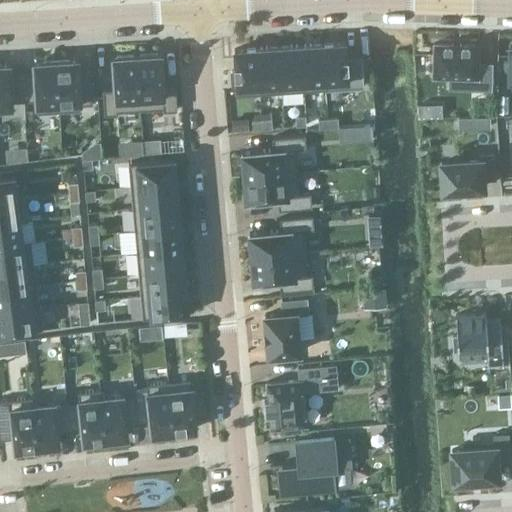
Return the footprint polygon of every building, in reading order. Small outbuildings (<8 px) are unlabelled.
[(363,86),(361,55),(346,56),(346,53),(346,46),(345,42),(322,43),(325,89),(363,86)] [(300,45),(303,90),(325,89),(322,43),(311,44),(303,44),(300,45)] [(433,73),(433,75),(435,75),(449,75),(476,76),(475,88),(491,89),(492,63),(478,62),(478,46),(478,44),(477,44),(436,43),(434,43),(434,44),(433,73)] [(279,46),(282,92),(303,90),(300,45),(297,45),(297,44),(290,45),(279,46)] [(279,46),(267,47),(267,46),(260,47),(257,47),(260,93),(282,92),(279,46)] [(260,93),(257,47),(234,49),(234,54),(234,61),(235,61),(235,70),(231,71),(232,86),(236,85),(237,95),(260,93)] [(140,55),(137,55),(140,109),(163,108),(163,110),(177,110),(175,84),(163,85),(163,82),(163,75),(162,75),(161,54),(157,54),(157,53),(140,55)] [(118,111),(140,109),(137,55),(133,56),(133,55),(116,56),(116,57),(113,57),(114,79),(114,85),(115,85),(115,88),(102,89),(104,114),(118,113),(118,111)] [(69,59),(56,60),(59,111),(81,109),(80,104),(93,103),(91,70),(79,71),(78,64),(78,59),(69,60),(69,59)] [(34,74),(22,75),(24,100),(36,99),(37,112),(59,111),(56,60),(43,61),(34,62),(34,67),(34,74)] [(11,101),(24,100),(22,75),(10,76),(10,69),(9,69),(9,64),(0,64),(0,106),(12,106),(11,101)] [(296,126),(306,125),(305,115),(295,116),(296,126)] [(490,128),(490,116),(473,116),(473,128),(490,128)] [(329,127),(338,127),(338,117),(328,118),(329,127)] [(262,119),(262,129),(272,128),(271,118),(262,119)] [(319,128),(329,127),(328,118),(318,118),(319,128)] [(253,130),(262,129),(262,119),(252,120),(253,130)] [(244,173),(244,176),(298,171),(295,149),(306,148),(305,134),(272,137),(273,149),(270,149),(263,150),(242,152),(242,155),(241,156),(243,173),(244,173)] [(160,138),(143,139),(144,153),(161,151),(160,138)] [(441,162),(443,189),(483,187),(482,179),(495,178),(494,153),(479,154),(480,160),(441,162)] [(82,159),(83,169),(93,168),(92,158),(82,159)] [(131,186),(176,181),(176,178),(176,171),(175,171),(174,159),(129,163),(131,186)] [(300,194),(298,171),(244,176),(244,179),(243,179),(245,197),(246,196),(246,200),(268,198),(274,198),(274,197),(277,197),(279,209),(312,206),(310,193),(300,194)] [(0,200),(17,199),(17,198),(14,176),(0,177),(0,200)] [(78,191),(77,181),(68,182),(69,192),(78,191)] [(177,192),(177,185),(176,185),(176,181),(131,186),(133,208),(178,203),(177,192)] [(85,190),(86,200),(95,199),(95,189),(85,190)] [(69,192),(69,202),(79,201),(78,191),(69,192)] [(0,222),(20,220),(20,221),(28,220),(25,197),(17,198),(17,199),(0,200),(0,222)] [(180,222),(180,215),(179,215),(178,203),(133,208),(135,229),(180,225),(180,222)] [(251,257),(305,252),(303,229),(314,228),(312,215),(279,218),(280,230),(277,230),(271,231),(249,233),(249,236),(250,253),(251,253),(251,257)] [(23,241),(20,221),(20,220),(0,222),(0,245),(23,242),(23,241)] [(98,223),(88,224),(89,234),(99,233),(98,223)] [(71,226),(72,236),(82,235),(81,225),(71,226)] [(181,236),(181,229),(180,229),(180,225),(135,229),(137,251),(182,247),(181,236)] [(99,233),(89,234),(90,244),(99,243),(99,233)] [(73,245),(83,245),(82,235),(72,236),(73,245)] [(23,242),(0,245),(0,267),(33,263),(30,240),(23,241),(23,242)] [(184,265),(184,259),(183,259),(182,247),(137,251),(139,273),(184,269),(184,265)] [(305,252),(251,257),(252,260),(251,260),(253,277),(253,281),(267,279),(267,280),(274,279),(279,278),(280,291),(313,288),(312,274),(307,274),(305,252)] [(0,289),(36,285),(33,263),(0,267),(0,289)] [(92,268),(93,278),(102,277),(102,267),(92,268)] [(86,279),(85,269),(75,270),(76,280),(86,279)] [(184,273),(184,269),(139,273),(141,295),(186,291),(185,279),(186,279),(185,273),(184,273)] [(103,287),(102,277),(93,278),(94,287),(103,287)] [(77,289),(87,288),(86,279),(76,280),(77,289)] [(36,285),(0,289),(0,311),(39,307),(36,285)] [(186,291),(141,295),(143,318),(188,314),(187,301),(188,301),(187,294),(186,294),(186,291)] [(283,313),(265,314),(266,328),(266,330),(266,331),(267,338),(267,339),(267,340),(268,354),(299,351),(296,313),(308,312),(307,297),(281,300),(283,313)] [(95,299),(96,309),(105,308),(104,299),(95,299)] [(89,310),(88,301),(78,301),(79,311),(89,310)] [(0,334),(42,329),(39,307),(0,311),(0,334)] [(457,334),(452,334),(453,351),(458,350),(458,354),(487,352),(488,364),(503,363),(500,318),(486,319),(486,312),(456,314),(457,334)] [(0,353),(26,351),(24,339),(13,340),(0,342),(0,353)] [(243,354),(244,365),(267,362),(266,352),(243,354)] [(266,398),(264,398),(264,400),(265,410),(265,412),(267,412),(270,412),(271,426),(271,428),(273,428),(273,427),(305,424),(305,425),(307,424),(307,422),(304,391),(338,387),(336,363),(298,367),(299,379),(269,382),(269,381),(266,382),(267,384),(268,398),(266,398)] [(190,378),(168,381),(174,431),(186,430),(186,429),(195,428),(195,423),(195,416),(206,415),(204,390),(191,391),(190,378)] [(134,389),(135,397),(138,422),(150,421),(151,428),(152,433),(161,432),(161,433),(174,431),(168,381),(146,383),(147,388),(134,389)] [(92,440),(105,439),(101,397),(101,396),(100,388),(78,391),(79,404),(67,405),(70,430),(82,429),(82,436),(83,436),(83,441),(92,440)] [(122,394),(101,396),(101,397),(105,439),(118,437),(127,436),(127,431),(126,424),(138,422),(135,397),(123,399),(122,394)] [(32,404),(33,404),(32,396),(0,399),(0,438),(13,437),(14,444),(15,448),(24,447),(24,448),(37,447),(32,404)] [(58,431),(70,430),(67,405),(55,406),(54,402),(33,404),(32,404),(37,447),(50,445),(59,444),(58,439),(59,439),(58,431)] [(452,449),(454,474),(454,480),(470,479),(472,479),(480,479),(482,479),(498,477),(497,460),(509,459),(509,458),(510,458),(508,433),(494,434),(493,434),(494,446),(452,449)] [(283,472),(279,473),(281,493),(334,488),(332,468),(352,466),(350,435),(333,437),(333,436),(296,440),(298,463),(282,465),(283,472)] [(79,485),(66,484),(65,502),(77,503),(79,485)]
